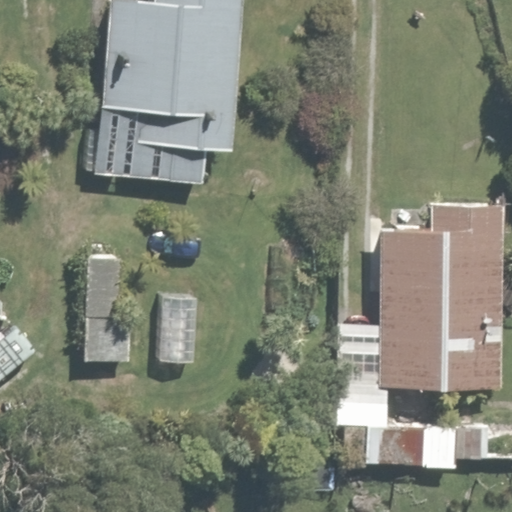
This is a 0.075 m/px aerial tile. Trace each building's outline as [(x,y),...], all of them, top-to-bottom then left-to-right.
[(113,0),(99,173),(181,179),(184,149),(243,154),(255,0),(113,0)] [(442,220),(387,219),(387,318),(345,317),(345,369),(383,369),(383,385),(511,384),(511,200),(442,201),(442,220)] [(137,247),(92,247),(91,359),(136,359),(137,247)] [(204,285),(162,284),(160,359),(202,360),(204,285)] [(0,302),(0,353),(4,355),(18,308),(0,302)]
